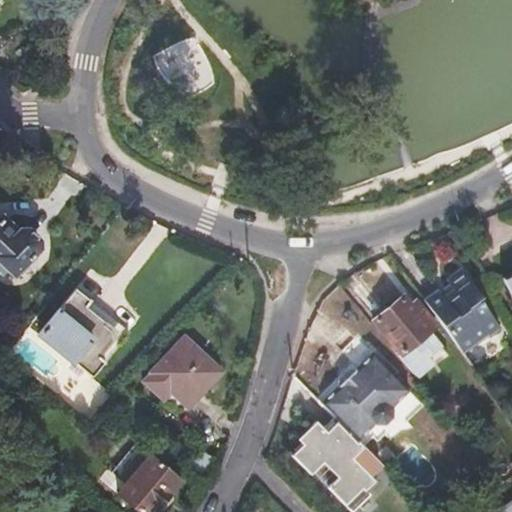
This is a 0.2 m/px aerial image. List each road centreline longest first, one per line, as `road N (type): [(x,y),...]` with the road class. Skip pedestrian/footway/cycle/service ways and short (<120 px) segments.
road 1 (residential): [(305,248),(243,457),(211,511)]
road 2 (tertiary): [(81,119),(99,159),(126,184),(205,223),(305,248)]
road 3 (tertiary): [(305,248),(426,218),(511,168)]
road 4 (tertiary): [(109,0),(87,61),(81,119)]
